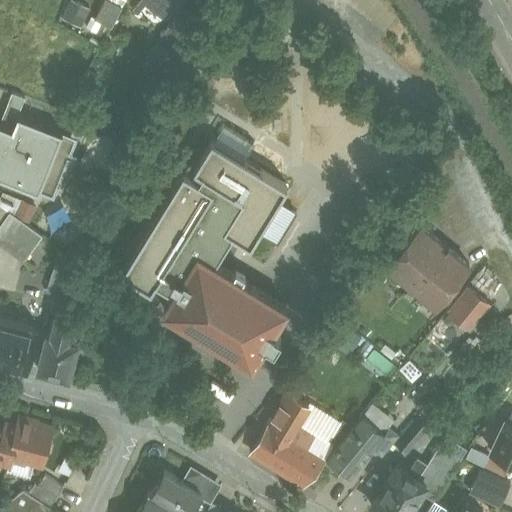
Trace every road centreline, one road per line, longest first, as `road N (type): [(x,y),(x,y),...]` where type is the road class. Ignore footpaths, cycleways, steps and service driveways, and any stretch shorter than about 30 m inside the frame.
road 1 (residential): [(511,214),(425,85),(324,0)]
road 2 (residential): [(131,413),(302,511)]
road 3 (residential): [(0,376),(131,413)]
